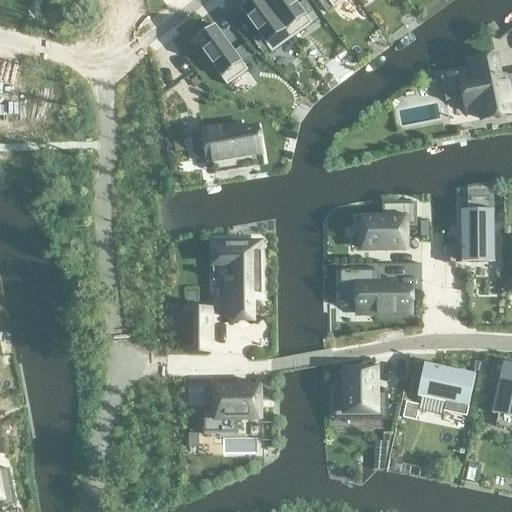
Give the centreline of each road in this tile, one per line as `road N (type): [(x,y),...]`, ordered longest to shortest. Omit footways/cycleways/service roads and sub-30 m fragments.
road 1 (unclassified): [(129,368),(98,202),(103,72)]
road 2 (residential): [(168,364),(263,366),(433,342)]
road 3 (residential): [(103,72),(201,0)]
